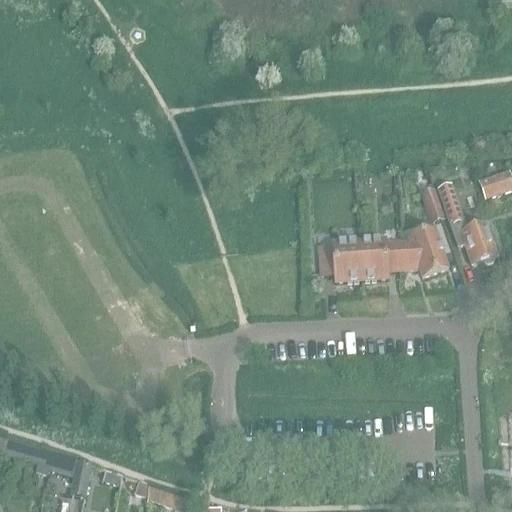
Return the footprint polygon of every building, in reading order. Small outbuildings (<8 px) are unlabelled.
[(484,202),(511,193),(511,188),(508,176),(479,185),(484,202)] [(472,269),(497,260),(485,227),(466,234),(463,224),(451,187),(436,192),(449,229),(451,229),(459,250),(464,248),(472,269)] [(421,197),(431,227),(443,223),(433,193),(421,197)] [(399,246),(401,274),(419,273),(421,281),(448,272),(435,233),(408,242),(409,245),(399,246)] [(401,274),(399,246),(386,247),(385,242),(358,244),(361,285),(388,284),(387,275),(401,274)] [(361,285),(358,244),(332,246),(332,251),(318,252),(320,280),(334,279),(334,287),(361,285)] [(51,456),(5,443),(2,456),(37,466),(34,474),(47,478),(49,469),(51,456)] [(49,469),(74,477),(77,464),(51,456),(49,469)] [(90,466),(77,464),(74,477),(75,477),(71,499),(84,502),(89,475),(90,469),(90,466)] [(98,472),(90,469),(89,475),(97,477),(98,472)] [(121,479),(104,474),(101,483),(119,489),(121,479)] [(145,501),(147,487),(138,484),(134,497),(145,501)] [(148,487),(147,487),(145,501),(146,501),(146,502),(161,507),(162,503),(178,509),(181,501),(148,489),(148,487)]
